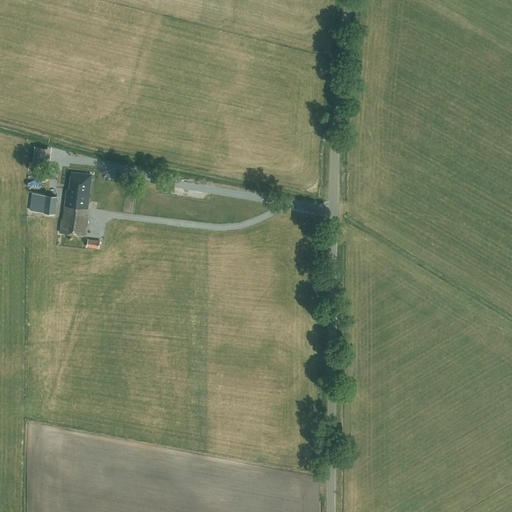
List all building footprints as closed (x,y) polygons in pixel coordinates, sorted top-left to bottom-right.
[(12,147),(23,147),(23,137),(12,137),(12,147)] [(103,163),(103,173),(121,174),(121,163),(103,163)] [(67,189),(65,206),(87,208),(86,209),(88,209),(91,180),(92,174),(71,172),(69,189),(67,189)] [(55,213),(57,196),(32,194),(30,211),(55,213)] [(62,219),(60,233),(86,236),(88,216),(86,215),(86,209),(87,208),(65,206),(63,219),(62,219)] [(98,248),(100,241),(88,239),(87,246),(98,248)]
